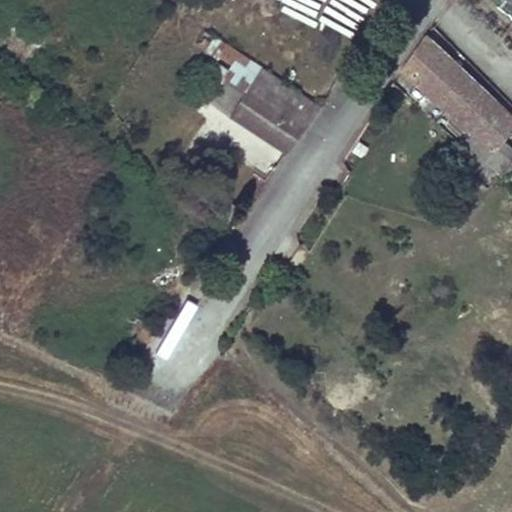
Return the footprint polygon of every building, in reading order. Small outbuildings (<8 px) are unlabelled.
[(0,54),(26,20),(10,9),(0,23),(0,54)] [(49,38),(32,25),(2,66),(18,79),(49,38)] [(511,134),(511,117),(425,36),(421,42),(403,70),(494,151),(487,158),(501,172),(511,161),(511,146),(506,140),(511,134)] [(234,65),(241,54),(223,44),(217,54),(234,65)] [(218,82),(225,71),(211,62),(199,79),(205,83),(210,76),(218,82)] [(101,104),(44,67),(31,87),(88,126),(101,104)] [(286,152),(316,105),(260,67),(242,93),(226,82),(211,103),(286,152)] [(223,202),(213,214),(227,223),(236,210),(223,202)]
